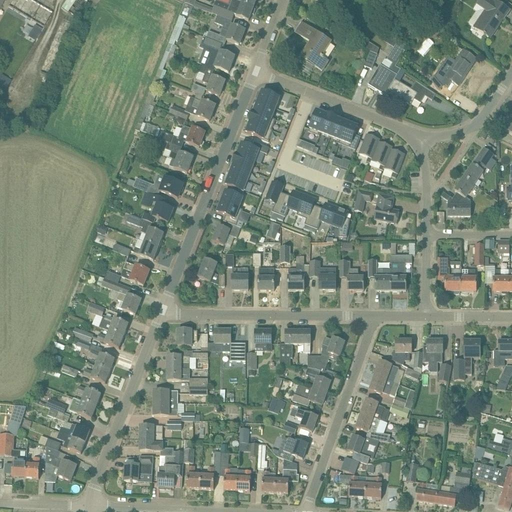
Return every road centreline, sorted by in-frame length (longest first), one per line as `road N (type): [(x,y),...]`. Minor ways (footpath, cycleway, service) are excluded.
road 1 (residential): [(163,309),(256,72)]
road 2 (residential): [(163,309),(373,316)]
road 3 (residential): [(87,504),(163,309)]
road 4 (residential): [(305,511),(373,316)]
road 5 (residential): [(248,511),(87,504)]
road 6 (residential): [(310,94),(283,164),(338,184)]
